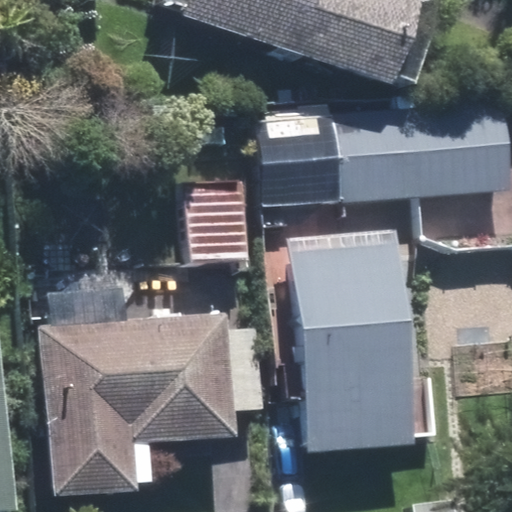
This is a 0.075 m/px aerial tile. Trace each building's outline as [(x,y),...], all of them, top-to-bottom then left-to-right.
[(186,0),(181,16),(387,85),(416,0),(186,0)] [(507,189),(501,102),(334,114),(341,201),(507,189)] [(238,179),(181,185),(189,261),(246,255),(238,179)] [(416,447),(396,244),(291,255),(310,457),(416,447)] [(125,273),(41,274),(41,320),(125,319),(125,273)] [(227,330),(226,314),(40,326),(51,495),(133,490),(130,444),(234,438),(232,409),(258,407),(253,329),(227,330)] [(0,511),(17,510),(0,358),(0,511)]
